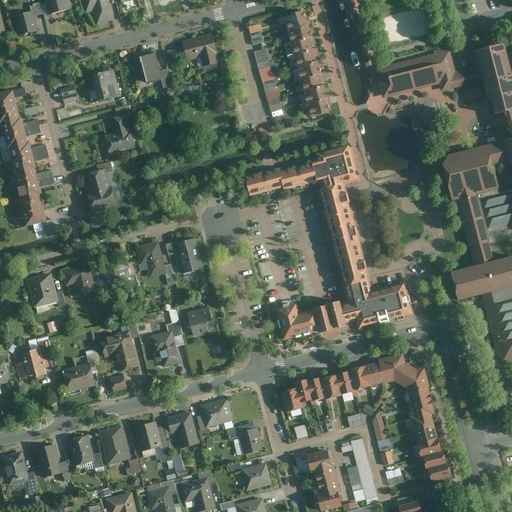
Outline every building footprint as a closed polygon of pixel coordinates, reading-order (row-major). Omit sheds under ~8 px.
[(73,9),(70,0),(45,0),(49,15),(73,9)] [(109,0),(82,0),(86,14),(94,11),(98,25),(115,21),(109,0)] [(31,6),(32,12),(34,12),(35,17),(44,14),(41,3),(31,6)] [(35,17),(34,12),(32,12),(16,16),(21,36),(39,32),(35,17)] [(308,12),(286,18),(290,31),(291,30),(312,25),(308,12)] [(253,45),(265,43),(262,24),(251,26),(253,45)] [(294,42),(315,37),(312,25),(291,30),(294,42)] [(214,34),(184,42),(188,61),(201,58),(203,67),(221,62),(214,34)] [(315,37),(294,42),(293,43),(296,55),(316,50),(315,44),(317,44),(315,37)] [(489,48),(476,52),(483,82),(486,94),(487,99),(491,100),(495,116),(507,113),(511,111),(511,70),(505,44),(492,47),(489,48)] [(383,100),(439,85),(441,93),(457,89),(483,82),(476,52),(468,54),(472,68),(456,72),(450,47),(434,52),(435,54),(375,69),(379,86),(381,94),(383,100)] [(278,92),(269,49),(257,51),(265,94),(278,92)] [(301,67),(320,62),(318,57),(320,57),(318,49),(316,50),(296,55),(299,67),(301,67)] [(175,51),(167,52),(168,60),(176,59),(175,51)] [(161,71),(157,54),(132,60),(137,82),(147,79),(148,83),(163,79),(161,71)] [(320,62),(301,67),(304,78),(325,73),(322,61),(320,62)] [(168,69),(161,71),(163,79),(166,89),(173,87),(168,69)] [(118,83),(115,70),(93,75),(96,88),(118,83)] [(307,92),(326,86),(325,81),(327,81),(325,73),(304,78),(303,79),(306,92),(307,92)] [(121,96),(118,83),(96,88),(100,101),(121,96)] [(79,101),(75,86),(62,90),(65,104),(79,101)] [(326,86),(307,92),(310,103),(331,97),(328,86),(326,86)] [(27,90),(17,92),(19,98),(28,95),(27,90)] [(0,96),(0,110),(21,105),(19,98),(17,92),(0,96)] [(269,100),(273,117),(285,114),(281,97),(269,100)] [(333,105),(331,97),(310,103),(309,104),(312,117),(321,115),(321,116),(334,113),(332,105),(333,105)] [(21,105),(0,110),(0,120),(1,125),(4,125),(24,119),(21,105)] [(38,107),(26,110),(28,117),(40,114),(38,107)] [(117,119),(124,118),(131,116),(129,108),(115,111),(117,119)] [(113,138),(128,134),(124,118),(117,119),(108,122),(113,138)] [(26,119),(24,119),(4,125),(7,137),(29,131),(27,124),(26,119)] [(40,120),(27,124),(29,131),(42,128),(40,120)] [(44,134),(42,128),(29,131),(31,138),(44,134)] [(29,131),(7,137),(10,150),(12,150),(32,144),(31,138),(29,131)] [(104,141),(108,159),(133,153),(128,134),(104,141)] [(511,162),(505,142),(502,143),(449,156),(443,166),(452,202),(458,200),(500,190),(494,167),(511,162)] [(15,162),(37,156),(36,149),(34,144),(32,144),(12,150),(15,162)] [(341,186),(346,185),(362,181),(352,144),(318,153),(321,162),(295,168),(283,171),(283,169),(262,174),(247,177),(251,197),(286,188),(287,191),(317,183),(319,189),(319,192),(341,186)] [(48,146),(36,149),(37,156),(50,153),(48,146)] [(52,159),(50,153),(37,156),(39,162),(52,159)] [(37,156),(15,162),(19,174),(39,169),(41,169),(39,162),(37,156)] [(40,174),(39,169),(19,174),(17,175),(20,186),(42,181),(40,174)] [(54,171),(40,174),(42,181),(55,178),(54,171)] [(84,178),(90,197),(110,191),(105,172),(84,178)] [(57,184),(55,178),(42,181),(44,188),(57,184)] [(42,181),(20,186),(24,199),(44,196),(45,195),(44,188),(42,181)] [(346,187),(346,185),(341,186),(319,192),(320,193),(323,204),(325,212),(351,205),(354,204),(352,196),(351,194),(348,193),(346,187)] [(511,189),(501,192),(500,190),(458,200),(475,268),(451,274),(458,304),(482,298),(482,297),(511,289),(511,258),(496,262),(492,248),(492,246),(493,245),(511,240),(511,189)] [(59,190),(48,193),(50,200),(61,197),(59,190)] [(88,197),(93,216),(118,210),(113,191),(110,191),(90,197),(88,197)] [(48,209),(44,196),(24,199),(22,200),(25,214),(48,209)] [(325,212),(330,234),(357,227),(351,205),(325,212)] [(48,209),(25,214),(28,229),(44,225),(51,223),(51,221),(48,209)] [(55,220),(51,221),(51,223),(44,225),(45,230),(57,227),(55,220)] [(332,238),(334,246),(360,239),(363,238),(362,233),(361,228),(357,227),(330,234),(332,238)] [(338,262),(365,256),(363,250),(360,239),(334,246),(338,262)] [(205,269),(197,240),(177,245),(176,245),(179,254),(184,275),(205,269)] [(165,267),(159,242),(137,248),(142,266),(146,265),(150,279),(167,274),(165,267)] [(176,245),(177,245),(177,243),(167,246),(170,257),(179,254),(176,245)] [(371,268),(369,263),(367,263),(365,256),(338,262),(341,273),(343,280),(370,273),(372,273),(371,268)] [(131,278),(126,260),(104,265),(106,274),(103,275),(106,288),(123,284),(122,281),(131,279),(131,278)] [(95,283),(90,264),(62,271),(66,287),(74,285),(77,298),(95,293),(97,292),(95,283)] [(172,265),(165,267),(167,274),(169,280),(175,279),(172,265)] [(370,273),(343,280),(344,284),(348,300),(349,303),(344,304),(340,306),(339,302),(330,305),(329,303),(327,303),(324,304),(325,306),(316,308),(317,312),(322,331),(322,332),(334,329),(347,327),(346,322),(349,321),(357,319),(360,330),(368,327),(388,322),(380,289),(374,291),(371,281),(370,277),(370,273)] [(57,293),(52,274),(27,280),(34,309),(58,303),(60,303),(57,293)] [(405,283),(380,289),(388,322),(400,319),(416,315),(407,283),(405,283)] [(511,289),(482,297),(483,300),(488,318),(494,343),(501,368),(511,365),(511,289)] [(63,292),(57,293),(60,303),(58,303),(59,307),(66,305),(63,292)] [(322,331),(317,312),(300,316),(297,306),(277,311),(285,340),(299,337),(322,331)] [(210,309),(189,314),(194,337),(216,332),(210,309)] [(49,323),(52,333),(59,332),(56,321),(49,323)] [(167,326),(169,333),(173,332),(175,338),(184,336),(180,323),(167,326)] [(137,329),(130,331),(133,340),(139,338),(137,329)] [(133,340),(130,331),(101,339),(106,359),(115,357),(120,373),(141,368),(133,340)] [(181,364),(175,338),(173,332),(169,333),(150,338),(157,364),(162,363),(164,369),(181,364)] [(39,345),(41,350),(42,356),(53,354),(49,342),(39,345)] [(24,364),(17,366),(21,380),(37,376),(37,379),(48,377),(46,370),(50,368),(47,360),(44,361),(42,356),(41,350),(22,355),(24,364)] [(378,357),(378,360),(383,379),(383,381),(393,378),(405,385),(407,393),(429,388),(428,385),(429,385),(424,365),(416,366),(405,360),(402,351),(378,357)] [(0,354),(0,363),(5,363),(4,360),(9,358),(7,352),(0,354)] [(88,357),(90,365),(91,369),(101,366),(98,354),(88,357)] [(378,360),(364,364),(369,383),(383,379),(378,360)] [(0,363),(0,388),(11,386),(5,363),(0,363)] [(364,364),(348,368),(353,388),(369,383),(364,364)] [(90,365),(64,372),(71,394),(96,387),(91,369),(90,365)] [(348,368),(336,372),(341,392),(353,389),(353,388),(348,368)] [(336,372),(319,376),(324,395),(324,396),(341,392),(336,372)] [(111,379),(115,392),(129,388),(125,375),(111,379)] [(319,375),(307,377),(312,397),(312,398),(324,395),(319,376),(319,375)] [(293,380),(295,385),(299,400),(312,397),(307,377),(293,380)] [(295,385),(281,389),(285,409),(301,406),(299,400),(295,385)] [(429,388),(407,393),(411,405),(432,399),(429,388)] [(203,414),(207,426),(209,426),(234,420),(228,397),(200,404),(203,414)] [(432,399),(411,405),(413,414),(410,415),(411,418),(431,412),(434,411),(432,399)] [(368,403),(364,410),(373,415),(377,408),(368,403)] [(191,410),(168,417),(168,418),(172,432),(177,431),(181,447),(199,442),(191,410)] [(411,418),(415,432),(435,427),(431,412),(411,418)] [(361,413),(349,416),(352,427),(364,424),(361,413)] [(207,426),(203,414),(198,415),(201,429),(209,427),(209,426),(207,426)] [(391,449),(384,414),(374,416),(380,451),(391,449)] [(172,432),(168,418),(163,419),(167,433),(172,432)] [(156,420),(135,425),(141,450),(162,445),(156,420)] [(123,424),(99,430),(108,464),(131,458),(123,424)] [(296,427),(299,439),(310,436),(307,424),(296,427)] [(239,432),(240,432),(239,425),(227,428),(230,440),(240,438),(239,432)] [(240,438),(245,454),(264,449),(258,427),(240,432),(239,432),(240,438)] [(438,440),(435,427),(415,432),(418,445),(438,440)] [(89,434),(69,439),(75,465),(93,460),(95,460),(94,453),(89,434)] [(377,496),(362,437),(350,440),(366,499),(377,496)] [(441,448),(438,440),(418,445),(421,456),(422,456),(443,451),(443,448),(441,448)] [(55,443),(37,449),(44,477),(62,471),(65,481),(72,479),(67,460),(60,462),(55,443)] [(327,449),(307,454),(311,468),(330,463),(327,449)] [(22,450),(2,455),(9,485),(27,480),(30,479),(28,472),(22,450)] [(447,463),(443,451),(422,456),(425,468),(427,467),(447,463)] [(100,452),(94,453),(95,460),(93,460),(95,467),(104,465),(100,452)] [(393,452),(382,453),(384,466),(395,464),(393,452)] [(139,459),(130,460),(131,467),(128,468),(129,475),(141,473),(139,459)] [(240,462),(228,465),(229,470),(242,467),(240,462)] [(268,462),(241,468),(247,491),(273,484),(268,462)] [(330,463),(311,468),(314,480),(336,475),(333,462),(330,463)] [(448,462),(447,463),(427,467),(431,480),(452,475),(448,462)] [(390,485),(405,482),(402,468),(387,472),(390,485)] [(199,472),(200,478),(209,476),(210,483),(215,482),(212,469),(199,472)] [(34,470),(28,472),(30,479),(27,480),(31,493),(39,491),(34,470)] [(336,475),(314,480),(317,492),(336,488),(339,487),(336,475)] [(200,478),(180,484),(185,502),(194,499),(197,511),(200,511),(217,508),(210,483),(209,476),(200,478)] [(160,482),(162,487),(170,485),(172,493),(177,492),(174,479),(160,482)] [(176,511),(172,493),(170,485),(162,487),(147,491),(152,508),(157,508),(158,511),(176,511)] [(336,488),(317,492),(315,492),(319,510),(340,504),(336,488)] [(137,511),(132,491),(106,498),(109,511),(137,511)] [(267,511),(264,497),(236,504),(238,511),(267,511)] [(46,502),(47,511),(62,511),(59,498),(46,502)] [(234,499),(221,503),(222,509),(235,506),(234,499)] [(344,505),(345,511),(357,508),(356,502),(344,505)] [(399,507),(398,511),(420,511),(420,502),(399,507)]
